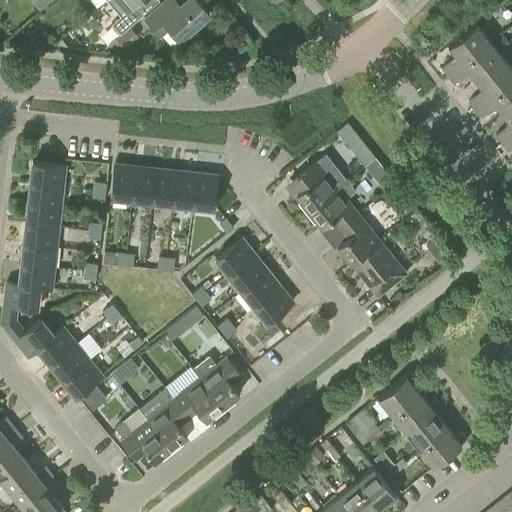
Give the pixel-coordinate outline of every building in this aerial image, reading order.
[(118,0),(125,8),(111,20),(120,30),(144,8),(136,0),(118,0)] [(178,37),(208,11),(197,0),(180,0),(179,1),(177,0),(161,0),(144,15),(159,32),(167,24),(178,37)] [(129,22),(115,35),(124,45),(138,33),(129,22)] [(447,45),(456,55),(441,67),(447,75),(490,41),(475,23),(447,45)] [(503,58),(490,41),(447,75),(453,82),(468,71),(475,80),(503,58)] [(475,80),(483,89),(468,101),(474,108),(511,77),(511,68),(503,58),(475,80)] [(511,105),(511,77),(474,108),(480,116),(494,104),(502,114),(511,105)] [(511,105),(502,114),(509,123),(495,134),(501,142),(511,132),(511,105)] [(337,130),(343,138),(354,130),(347,121),(337,130)] [(511,132),(501,142),(507,150),(511,145),(511,132)] [(327,151),(316,159),(296,175),(305,185),(295,193),(308,209),(348,177),(327,151)] [(361,160),(364,164),(375,156),(372,152),(361,160)] [(380,164),(374,157),(368,162),(364,165),(370,172),(380,164)] [(32,160),(30,181),(62,185),(64,164),(32,160)] [(131,198),(135,165),(114,163),(110,195),(131,198)] [(155,167),(135,165),(131,198),(152,200),(155,167)] [(155,167),(152,200),(172,202),(176,170),(155,167)] [(196,172),(176,170),(172,202),(192,204),(196,172)] [(217,174),(196,172),(192,204),(213,206),(217,174)] [(348,177),(308,209),(321,226),(331,218),(338,228),(358,212),(345,196),(356,187),(348,177)] [(92,188),(105,190),(106,182),(94,180),(92,188)] [(62,185),(30,181),(28,201),(60,205),(62,185)] [(105,190),(92,188),(91,197),(105,198),(105,190)] [(28,201),(25,221),(58,225),(60,205),(28,201)] [(413,214),(419,220),(423,217),(417,210),(413,214)] [(358,212),(338,228),(346,237),(337,245),(350,261),(379,238),(358,212)] [(227,233),(233,227),(225,217),(219,222),(227,233)] [(25,221),(23,241),(55,245),(58,225),(25,221)] [(88,229),(101,230),(102,222),(89,221),(88,229)] [(101,230),(88,229),(87,237),(100,238),(101,230)] [(228,273),(254,253),(241,236),(215,257),(228,273)] [(435,236),(426,244),(438,260),(448,252),(435,236)] [(379,238),(350,261),(377,296),(406,272),(379,238)] [(23,241),(21,261),(53,265),(55,245),(23,241)] [(124,265),(125,252),(118,251),(116,264),(124,265)] [(125,252),(124,265),(132,265),(133,253),(125,252)] [(254,253),(228,273),(241,289),(266,269),(254,253)] [(165,269),(166,256),(158,255),(157,268),(165,269)] [(166,256),(165,269),(173,270),(174,257),(166,256)] [(21,261),(18,282),(38,286),(51,287),(53,265),(21,261)] [(83,269),(96,271),(97,263),(85,261),(83,269)] [(96,271),(83,269),(82,277),(95,279),(96,271)] [(266,269),(241,289),(254,305),(279,285),(266,269)] [(38,286),(18,282),(6,281),(4,302),(16,304),(36,306),(38,286)] [(196,299),(206,291),(201,285),(191,293),(196,299)] [(292,301),(279,285),(254,305),(267,321),(292,301)] [(206,291),(196,299),(201,305),(211,297),(206,291)] [(16,304),(4,302),(2,322),(14,338),(24,330),(14,319),(16,304)] [(107,317),(117,309),(112,303),(101,310),(107,317)] [(117,309),(107,317),(112,323),(122,315),(117,309)] [(221,331),(232,323),(227,316),(216,325),(221,331)] [(40,317),(24,330),(14,338),(28,355),(37,347),(52,334),(40,317)] [(165,330),(173,339),(181,332),(174,323),(165,330)] [(232,323),(221,331),(226,337),(237,329),(232,323)] [(62,326),(52,334),(37,347),(50,363),(76,343),(62,326)] [(133,349),(143,342),(138,335),(128,342),(133,349)] [(88,358),(76,343),(50,363),(63,379),(88,358)] [(225,355),(216,363),(209,354),(192,368),(199,376),(222,405),(239,393),(231,383),(241,375),(225,355)] [(88,358),(63,379),(76,395),(101,375),(88,358)] [(124,378),(116,368),(110,373),(118,383),(124,378)] [(411,369),(405,374),(376,396),(391,414),(419,391),(410,381),(416,376),(411,369)] [(199,376),(173,397),(189,417),(198,409),(206,419),(222,405),(199,376)] [(189,417),(173,397),(163,384),(137,405),(139,407),(170,447),(186,434),(179,424),(189,417)] [(102,400),(92,386),(80,396),(90,409),(102,400)] [(428,402),(419,391),(391,414),(404,431),(438,404),(433,397),(428,402)] [(438,404),(404,431),(418,448),(446,425),(438,415),(444,410),(438,404)] [(154,460),(170,447),(139,407),(114,427),(122,437),(120,439),(136,459),(146,451),(154,460)] [(0,437),(14,426),(6,416),(0,420),(0,437)] [(365,430),(370,436),(379,429),(374,423),(365,430)] [(446,425),(418,448),(432,466),(466,438),(461,431),(454,436),(446,425)] [(14,426),(0,437),(0,477),(24,458),(12,444),(22,436),(14,426)] [(370,436),(365,430),(357,437),(362,443),(370,436)] [(327,451),(333,446),(325,437),(319,442),(327,451)] [(316,445),(305,453),(312,462),(323,454),(316,445)] [(340,455),(333,446),(327,451),(334,460),(340,455)] [(390,459),(383,450),(373,458),(380,467),(390,459)] [(313,466),(304,456),(295,463),(303,474),(313,466)] [(393,464),(398,470),(406,463),(401,457),(393,464)] [(24,458),(0,477),(0,478),(19,502),(52,475),(45,465),(35,472),(24,458)] [(292,478),(299,473),(292,464),(285,469),(292,478)] [(398,470),(393,464),(384,471),(389,476),(398,470)] [(355,480),(377,508),(387,500),(392,506),(400,500),(373,466),(355,480)] [(299,473),(292,478),(300,487),(306,482),(299,473)] [(52,475),(19,502),(26,511),(57,511),(63,507),(51,492),(61,485),(52,475)] [(355,480),(338,494),(352,511),(372,511),(377,508),(355,480)] [(259,505),(265,500),(258,491),(252,496),(252,497),(259,505)] [(511,511),(511,494),(509,491),(500,498),(511,511)] [(352,511),(338,494),(322,507),(325,511),(352,511)] [(254,511),(260,507),(259,505),(252,497),(240,507),(243,511),(254,511)] [(511,511),(500,498),(491,505),(496,511),(511,511)] [(265,500),(259,505),(260,507),(263,511),(268,511),(272,509),(265,500)]
